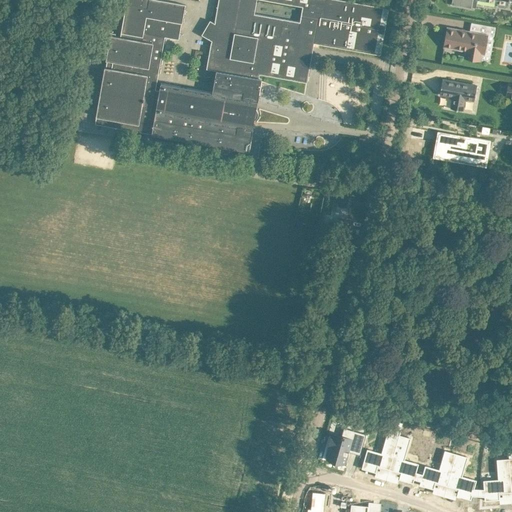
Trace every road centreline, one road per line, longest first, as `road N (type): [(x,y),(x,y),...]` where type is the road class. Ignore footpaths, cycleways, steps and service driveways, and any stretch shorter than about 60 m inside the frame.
road 1 (unclassified): [(304,473),(385,150),(411,0)]
road 2 (residential): [(304,473),(447,511)]
road 3 (residential): [(269,476),(131,457)]
